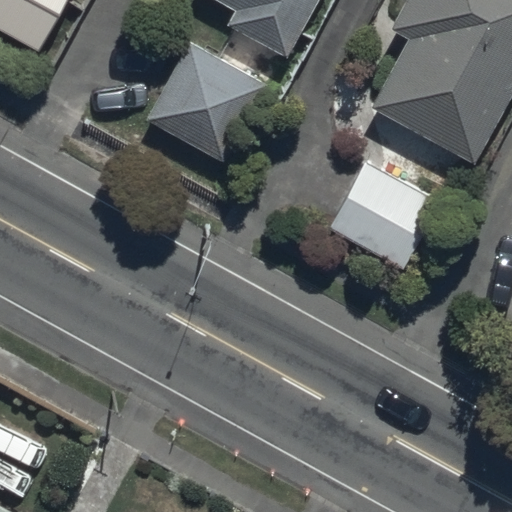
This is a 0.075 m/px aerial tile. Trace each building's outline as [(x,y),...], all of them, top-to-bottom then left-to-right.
[(0,0),(0,12),(43,36),(62,0),(0,0)] [(214,0),(287,39),(308,0),(214,0)] [(511,0),(398,0),(356,77),(470,140),(511,64),(511,0)] [(192,35),(156,101),(227,139),(263,73),(192,35)] [(364,152),(328,218),(399,256),(435,190),(364,152)] [(0,511),(29,511),(0,495),(0,511)]
